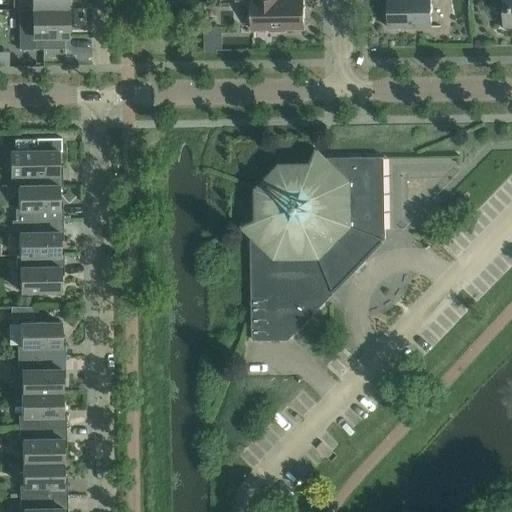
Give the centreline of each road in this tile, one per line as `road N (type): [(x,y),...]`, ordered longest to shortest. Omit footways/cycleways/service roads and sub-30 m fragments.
road 1 (residential): [(101,511),(98,97)]
road 2 (residential): [(511,224),(267,476),(250,511)]
road 3 (tertiary): [(98,97),(344,92)]
road 4 (tertiary): [(344,92),(511,88)]
